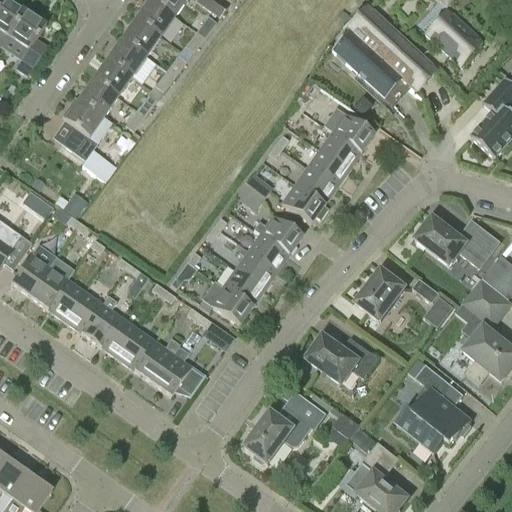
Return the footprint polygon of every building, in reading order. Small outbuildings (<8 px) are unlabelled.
[(188,0),(152,0),(150,3),(175,20),(189,0),(188,0)] [(226,12),(209,0),(198,0),(195,6),(218,23),(226,12)] [(430,0),(437,6),(415,30),(424,37),(423,38),(459,71),(481,46),(446,13),(445,13),(456,0),(430,0)] [(0,52),(24,16),(3,2),(0,6),(0,52)] [(150,3),(136,23),(160,41),(175,20),(150,3)] [(383,103),(401,84),(401,83),(377,61),(385,52),(373,41),(382,32),(384,29),(366,12),(346,33),(349,36),(331,55),(383,103)] [(24,16),(0,52),(19,65),(13,74),(26,82),(45,52),(33,44),(43,28),(24,16)] [(197,36),(205,41),(216,26),(208,21),(197,36)] [(136,23),(122,44),(146,61),(160,41),(136,23)] [(401,84),(414,96),(434,75),(384,29),(382,32),(373,41),(385,52),(377,61),(401,83),(401,84)] [(193,57),(205,41),(197,36),(182,56),(190,61),(193,57)] [(122,44),(107,64),(132,81),(146,61),(122,44)] [(186,66),(190,61),(182,56),(167,75),(174,81),(186,66)] [(107,64),(93,84),(117,102),(132,81),(107,64)] [(167,75),(155,91),(163,97),(174,81),(167,75)] [(470,143),(494,164),(511,143),(511,89),(504,83),(482,109),(492,118),(470,143)] [(103,122),(117,102),(93,84),(79,104),(103,122)] [(294,111),(296,112),(302,117),(319,92),(308,84),(294,111)] [(137,115),(145,121),(156,106),(149,100),(137,115)] [(64,126),(74,133),(62,149),(85,165),(97,148),(89,142),(103,122),(79,104),(72,113),(68,113),(63,120),(65,124),(64,126)] [(289,122),(294,126),(295,127),(302,117),(296,112),(289,122)] [(331,137),(331,138),(360,158),(373,140),(335,113),(322,131),(331,137)] [(145,121),(137,115),(125,131),(133,136),(145,121)] [(348,175),(360,158),(331,138),(319,155),(348,175)] [(275,150),(281,155),(288,145),(282,140),(275,150)] [(281,155),(275,150),(268,159),(275,164),(281,155)] [(336,193),(348,175),(319,155),(307,173),(336,193)] [(323,210),(336,193),(307,173),(295,190),(323,210)] [(244,191),(263,205),(272,194),(253,180),(244,191)] [(327,215),(323,212),(323,210),(295,190),(281,209),(310,229),(315,223),(319,226),(327,215)] [(263,205),(244,191),(236,202),(255,216),(263,205)] [(85,206),(74,198),(68,206),(60,200),(55,207),(74,221),(85,206)] [(65,227),(75,234),(80,228),(70,221),(65,227)] [(273,221),(265,232),(258,227),(253,235),(260,240),(288,260),(301,241),(273,221)] [(212,233),(219,237),(226,227),(220,222),(212,233)] [(420,239),(415,245),(449,272),(459,258),(480,273),(499,248),(475,230),(463,246),(432,222),(427,229),(425,227),(417,237),(420,239)] [(80,228),(75,234),(85,241),(89,235),(80,228)] [(219,237),(212,233),(205,242),(212,247),(219,237)] [(30,236),(25,238),(21,243),(19,242),(10,254),(0,246),(0,272),(2,269),(12,276),(31,250),(29,249),(33,244),(30,242),(31,240),(30,236)] [(276,277),(288,260),(260,240),(247,257),(276,277)] [(95,246),(90,253),(100,260),(105,253),(95,246)] [(47,257),(40,267),(31,261),(10,290),(28,303),(56,264),(47,257)] [(200,262),(194,257),(186,267),(193,272),(200,262)] [(263,295),(276,277),(247,257),(235,275),(263,295)] [(482,284),(508,304),(511,299),(511,270),(501,261),(482,284)] [(28,303),(46,315),(67,286),(74,276),(65,270),(56,264),(28,303)] [(126,278),(131,271),(121,264),(116,271),(126,278)] [(193,272),(186,267),(169,290),(175,295),(183,284),(189,284),(196,274),(193,272)] [(131,271),(126,278),(136,286),(141,278),(131,271)] [(251,313),(263,295),(235,275),(222,293),(251,313)] [(379,327),(405,293),(381,275),(355,309),(379,327)] [(431,309),(439,300),(419,284),(412,294),(431,309)] [(476,320),(492,333),(511,309),(481,285),(455,318),(469,329),(476,320)] [(46,315),(63,328),(84,298),(67,286),(46,315)] [(222,293),(213,286),(200,304),(238,331),(251,313),(222,293)] [(161,303),(166,296),(156,289),(151,296),(161,303)] [(166,296),(161,303),(171,310),(176,303),(166,296)] [(102,311),(100,310),(84,298),(63,328),(81,340),(102,311)] [(119,323),(109,316),(116,307),(107,301),(100,310),(102,311),(81,340),(98,353),(119,323)] [(201,321),(191,314),(186,321),(196,328),(201,321)] [(201,321),(196,328),(206,335),(211,328),(201,321)] [(98,353),(116,365),(137,336),(119,323),(98,353)] [(511,355),(483,332),(463,357),(476,367),(466,379),(479,390),(489,377),(501,387),(510,376),(511,377),(511,355)] [(116,365),(134,378),(154,348),(137,336),(116,365)] [(226,338),(217,351),(224,356),(233,343),(226,338)] [(352,376),(364,384),(378,363),(355,347),(347,359),(322,341),(321,344),(318,342),(311,352),(314,354),(306,365),(342,390),(352,376)] [(134,378),(151,390),(178,353),(179,351),(171,345),(164,355),(154,348),(134,378)] [(188,361),(178,353),(151,390),(170,403),(176,394),(189,403),(188,404),(189,405),(205,383),(203,382),(203,383),(182,369),(188,361)] [(433,459),(443,446),(450,451),(460,439),(463,441),(470,432),(467,429),(470,426),(441,403),(451,390),(426,370),(415,384),(431,397),(413,420),(407,415),(396,429),(433,459)] [(298,452),(312,432),(314,433),(324,420),(302,404),(293,417),(286,412),(279,423),(270,417),(244,453),(254,460),(254,464),(261,470),(265,468),(267,470),(284,447),(292,453),(298,452)] [(334,432),(350,445),(360,433),(344,420),(334,432)] [(400,511),(407,504),(382,484),(399,464),(379,448),(345,489),(357,499),(356,499),(372,511),(400,511)] [(0,499),(2,497),(11,504),(12,504),(28,482),(27,481),(14,472),(19,465),(10,459),(6,466),(6,467),(0,475),(0,499)] [(11,504),(5,511),(40,511),(50,498),(35,487),(40,481),(32,475),(27,481),(28,482),(12,504),(11,504)]
